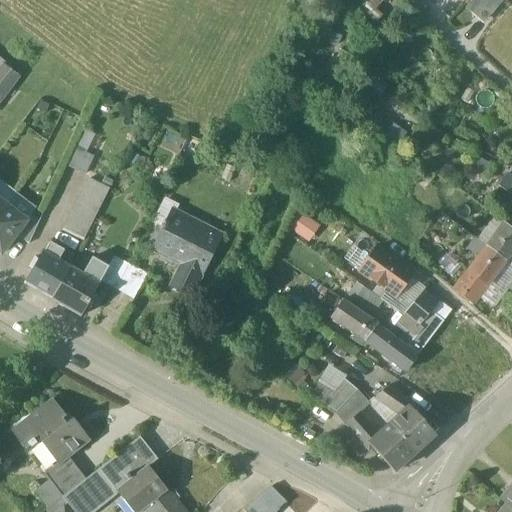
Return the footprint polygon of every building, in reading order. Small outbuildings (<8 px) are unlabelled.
[(369,0),(361,10),(374,23),(382,14),(375,9),(382,0),(369,0)] [(474,0),(469,8),(489,24),(506,0),(474,0)] [(0,72),(0,104),(20,79),(5,67),(0,72)] [(363,127),(348,117),(344,123),(359,133),(363,127)] [(85,152),(75,148),(66,166),(76,171),(85,153),(85,152)] [(85,153),(76,171),(86,175),(94,157),(85,153)] [(435,176),(426,169),(420,177),(430,184),(435,176)] [(511,177),(507,175),(499,186),(511,195),(511,177)] [(90,179),(63,231),(83,241),(110,189),(90,179)] [(6,206),(0,213),(0,254),(1,255),(16,236),(27,222),(6,206)] [(311,242),(322,225),(301,211),(290,228),(311,242)] [(221,237),(171,212),(166,223),(163,222),(160,227),(163,228),(156,242),(186,257),(170,288),(190,298),(202,275),(204,276),(221,237)] [(27,222),(16,236),(29,245),(39,223),(31,217),(27,222)] [(511,230),(504,223),(487,247),(506,262),(511,253),(511,230)] [(65,250),(50,242),(43,253),(58,262),(65,250)] [(506,262),(487,247),(469,271),(487,286),(506,262)] [(403,267),(377,248),(360,271),(396,297),(412,275),(403,268),(403,267)] [(43,253),(40,260),(35,258),(29,267),(34,270),(26,285),(51,299),(69,268),(58,262),(43,253)] [(128,264),(115,256),(101,280),(115,288),(124,272),(128,264)] [(511,266),(506,262),(487,286),(469,271),(454,290),(473,305),(479,298),(493,309),(502,296),(498,293),(503,286),(508,289),(511,283),(511,266)] [(148,275),(128,264),(124,272),(115,288),(134,299),(148,275)] [(69,268),(51,299),(80,316),(98,284),(69,268)] [(377,298),(363,288),(355,300),(369,310),(377,298)] [(421,294),(405,314),(408,316),(419,326),(422,321),(435,306),(421,294)] [(376,325),(342,301),(330,318),(353,335),(350,338),(360,346),(364,341),(376,325)] [(324,311),(313,303),(306,313),(317,321),(324,311)] [(408,316),(399,326),(416,340),(428,326),(422,321),(419,326),(408,316)] [(418,356),(376,325),(364,341),(406,371),(409,367),(410,367),(418,356)] [(333,390),(321,403),(336,412),(350,398),(357,391),(344,380),(333,390)] [(320,382),(311,396),(321,403),(333,390),(320,382)] [(413,404),(388,387),(375,399),(400,417),(410,408),(423,422),(427,419),(413,404)] [(357,391),(350,398),(359,409),(362,412),(370,405),(357,391)] [(336,412),(335,414),(343,423),(359,409),(350,398),(336,412)] [(67,416),(53,399),(12,431),(26,449),(41,438),(60,463),(60,464),(71,456),(71,457),(76,453),(75,451),(91,439),(82,428),(75,433),(64,419),(67,416)] [(423,422),(410,408),(400,417),(389,426),(414,453),(435,435),(423,422)] [(379,436),(359,414),(346,426),(368,451),(369,451),(372,449),(369,445),(379,436)] [(379,436),(369,445),(372,449),(394,472),(414,453),(389,426),(379,436)] [(140,437),(115,457),(132,478),(148,466),(149,467),(158,460),(140,437)] [(71,456),(60,464),(60,463),(46,474),(53,482),(39,493),(51,507),(64,497),(88,478),(71,457),(71,456)] [(115,457),(100,469),(117,490),(132,478),(115,457)] [(132,478),(117,490),(120,494),(133,511),(140,511),(168,491),(149,467),(148,466),(132,478)] [(88,478),(64,497),(76,511),(97,511),(120,494),(117,490),(100,469),(88,478)] [(511,485),(500,499),(507,505),(511,509),(511,485)] [(247,511),(278,511),(287,504),(272,487),(245,509),(247,511)] [(140,511),(186,511),(168,491),(140,511)]
